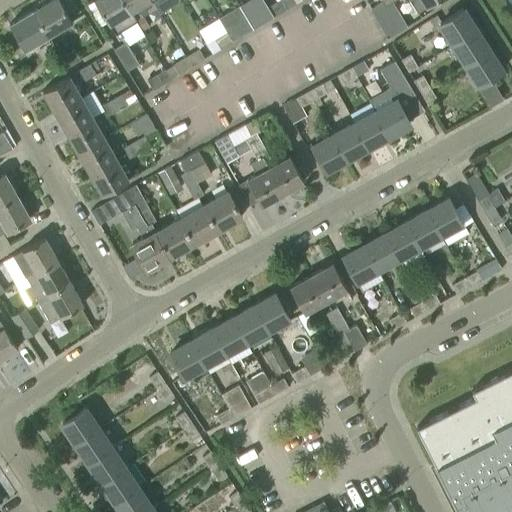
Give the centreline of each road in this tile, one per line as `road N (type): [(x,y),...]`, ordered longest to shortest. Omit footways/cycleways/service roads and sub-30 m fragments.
road 1 (residential): [(136,322),(511,117)]
road 2 (residential): [(430,511),(373,374),(398,352),(511,294)]
road 3 (residential): [(136,322),(0,84)]
road 4 (residential): [(0,417),(136,322)]
